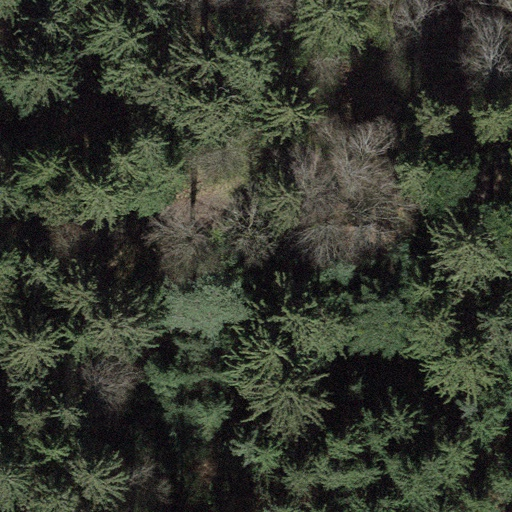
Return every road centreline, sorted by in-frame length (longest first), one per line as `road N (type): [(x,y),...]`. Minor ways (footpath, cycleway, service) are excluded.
road 1 (track): [(0,242),(511,109)]
road 2 (track): [(384,511),(511,418)]
